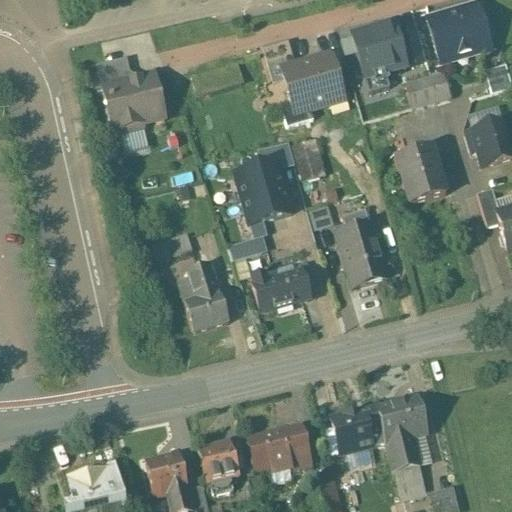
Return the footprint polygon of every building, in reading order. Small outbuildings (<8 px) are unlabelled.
[(473,8),(429,21),(441,63),(485,51),(473,8)] [(392,28),(350,41),(364,85),(406,73),(392,28)] [(284,59),(290,57),(286,42),(260,50),(271,85),(281,82),(278,69),(286,67),(284,59)] [(286,67),(278,69),(281,82),(290,112),(305,107),(307,114),(328,108),(325,100),(341,95),(331,60),(315,64),(314,59),(292,65),(290,57),(284,59),(286,67)] [(95,69),(101,92),(130,85),(124,61),(95,69)] [(491,95),(511,89),(511,88),(506,66),(485,72),(491,95)] [(194,107),(208,103),(198,67),(178,72),(181,82),(170,85),(177,112),(194,107)] [(441,76),(428,80),(435,105),(448,101),(441,76)] [(130,85),(101,92),(105,108),(114,105),(122,139),(144,134),(143,127),(164,121),(153,79),(130,85)] [(428,80),(403,87),(411,111),(435,105),(428,80)] [(208,103),(194,107),(204,144),(212,141),(213,142),(217,141),(219,149),(246,141),(244,134),(249,132),(248,131),(256,129),(246,92),(208,103)] [(471,131),(500,121),(496,109),(467,118),(471,131)] [(501,124),(462,135),(468,156),(475,154),(480,171),(511,162),(501,124)] [(291,145),(301,184),(326,177),(315,138),(291,145)] [(405,149),(391,154),(407,206),(444,195),(431,150),(408,157),(405,149)] [(279,163),(231,175),(246,230),(293,218),(279,163)] [(492,213),(496,212),(490,191),(473,196),(483,231),(497,227),(492,213)] [(511,207),(496,212),(492,213),(497,227),(504,255),(511,252),(511,207)] [(340,216),(346,233),(368,226),(362,210),(340,216)] [(346,233),(334,236),(351,290),(385,279),(368,226),(346,233)] [(186,235),(150,245),(155,263),(191,253),(186,235)] [(192,300),(218,293),(210,264),(184,271),(192,300)] [(262,276),(247,280),(257,316),(308,302),(300,273),(264,283),(262,276)] [(192,300),(181,303),(190,336),(227,325),(218,293),(192,300)] [(414,403),(374,412),(383,448),(385,447),(410,441),(423,438),(414,403)] [(374,412),(329,423),(338,459),(385,448),(385,447),(383,448),(374,412)] [(296,431),(244,443),(252,476),(304,464),(296,431)] [(410,441),(385,447),(385,448),(391,474),(417,468),(410,441)] [(227,447),(195,455),(203,491),(235,483),(227,447)] [(177,458),(144,466),(152,501),(185,493),(177,458)] [(121,511),(113,473),(57,486),(63,511),(121,511)] [(334,511),(329,487),(301,494),(305,511),(334,511)] [(430,511),(456,511),(450,488),(425,495),(430,511)]
